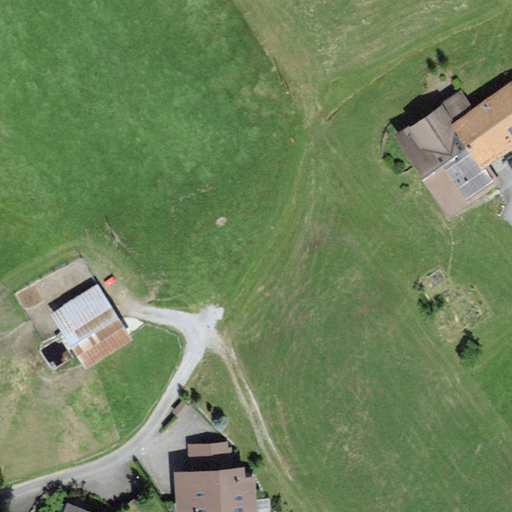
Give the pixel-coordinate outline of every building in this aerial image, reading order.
[(482,163),(511,143),(511,85),(472,112),(455,124),(468,143),(482,163)] [(455,124),(472,112),(463,97),(446,107),(446,106),(411,130),(403,135),(421,163),(426,160),(432,168),(468,143),(455,124)] [(433,181),(452,211),(495,182),(482,163),(468,143),(432,168),(438,177),(433,181)] [(83,350),(91,362),(126,340),(103,304),(109,301),(99,284),(58,310),(83,350)] [(239,474),(184,477),(186,501),(193,500),(194,511),(249,511),(248,484),(240,485),(239,474)]
